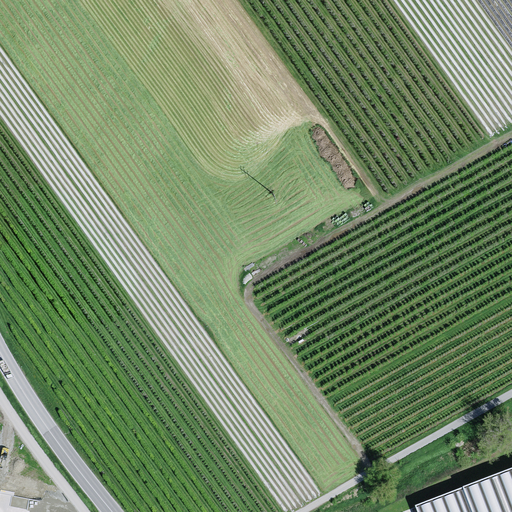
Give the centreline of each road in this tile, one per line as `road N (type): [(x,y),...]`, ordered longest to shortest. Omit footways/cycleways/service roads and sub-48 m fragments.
road 1 (track): [(372,471),(248,301),(247,286),(511,134)]
road 2 (track): [(511,393),(302,511)]
road 3 (tertiary): [(0,352),(112,511)]
road 4 (unclassified): [(0,398),(82,511)]
